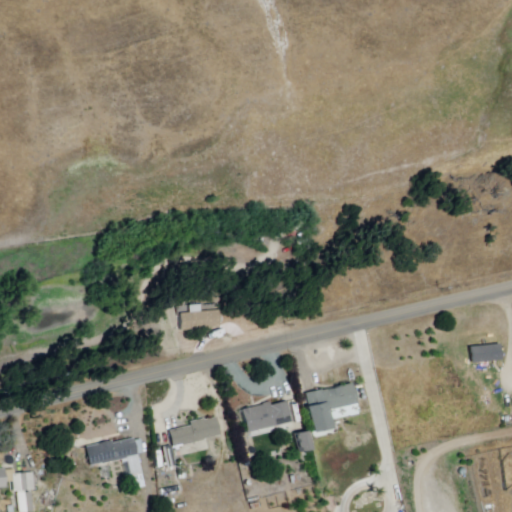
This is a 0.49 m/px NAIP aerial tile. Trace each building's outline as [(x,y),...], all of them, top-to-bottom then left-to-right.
[(501,344),(469,348),(472,365),(504,360),(501,344)] [(307,396),(352,384),(358,405),(329,413),(334,430),(314,435),(306,408),(310,407),(307,396)] [(270,401),(263,403),(264,406),(241,413),(248,436),(278,427),(278,426),(292,422),(291,416),(293,415),(289,402),(272,407),(270,401)] [(217,418),(221,436),(173,448),(169,432),(192,426),(190,422),(204,418),(205,421),(217,418)] [(308,432),(312,451),(298,454),(294,435),(308,432)] [(112,441),(84,448),(89,468),(128,459),(133,479),(144,476),(135,439),(113,445),(112,441)] [(0,469),(6,469),(6,471),(15,470),(16,475),(34,473),(36,492),(14,494),(13,483),(7,484),(7,489),(0,489),(0,469)] [(31,494),(32,511),(18,511),(17,495),(31,494)]
